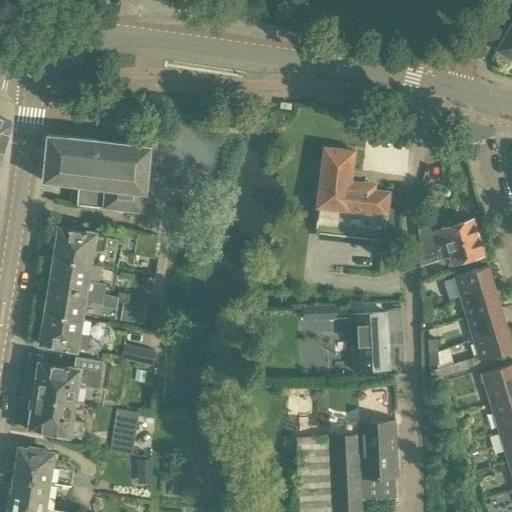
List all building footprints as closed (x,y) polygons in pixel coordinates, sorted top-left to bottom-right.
[(50,0),(40,0),(30,5),(34,12),(52,3),(50,0)] [(511,21),(496,48),(511,57),(511,21)] [(0,118),(0,157),(10,124),(0,118)] [(77,184),(143,190),(145,190),(149,144),(126,142),(47,135),(42,180),(77,184)] [(353,152),(324,148),(314,232),(382,240),(388,193),(373,191),(373,185),(349,182),(353,152)] [(143,190),(77,184),(75,203),(102,205),(102,206),(142,209),(143,190)] [(175,218),(187,225),(199,206),(188,199),(175,218)] [(472,219),(440,228),(429,232),(427,221),(416,223),(419,255),(477,237),(472,219)] [(94,232),(58,227),(56,244),(54,243),(52,256),(54,257),(53,258),(89,264),(91,247),(103,249),(105,235),(94,234),(94,232)] [(153,258),(157,235),(138,231),(133,254),(153,258)] [(483,255),(477,237),(419,255),(419,266),(449,257),(451,264),(483,255)] [(89,264),(53,258),(53,260),(51,259),(49,272),(51,273),(49,285),(103,294),(105,283),(86,280),(89,264)] [(460,297),(493,287),(487,266),(454,276),(460,297)] [(103,294),(49,285),(47,300),(45,300),(43,311),(45,312),(80,317),(83,301),(101,304),(103,294)] [(128,285),(127,296),(140,298),(142,287),(128,285)] [(493,287),(460,297),(467,318),(499,308),(493,287)] [(422,310),(432,310),(431,306),(431,297),(421,298),(422,310)] [(145,314),(147,302),(123,299),(120,321),(131,322),(133,312),(145,314)] [(337,305),(303,306),(303,320),(337,319),(337,305)] [(499,308),(467,318),(473,339),(506,329),(499,308)] [(432,322),(432,310),(422,310),(422,323),(432,322)] [(355,312),(356,338),(344,338),(344,369),(392,368),(390,311),(355,312)] [(80,317),(45,312),(44,315),(42,315),(40,328),(42,328),(40,345),(75,350),(76,348),(87,350),(89,335),(78,333),(80,317)] [(478,355),(465,359),(429,370),(430,379),(441,376),(467,368),(474,366),(480,361),(480,360),(511,350),(511,349),(506,329),(473,339),(478,355)] [(428,353),(437,352),(437,350),(437,340),(427,341),(428,353)] [(135,346),(132,362),(152,366),(155,350),(135,346)] [(437,355),(437,352),(428,353),(428,366),(438,365),(443,364),(442,355),(437,355)] [(31,379),(28,395),(72,401),(75,384),(96,387),(99,385),(102,363),(100,361),(74,356),(72,369),(39,363),(37,380),(31,379)] [(490,402),(511,395),(511,363),(481,373),(490,402)] [(136,369),(134,381),(145,383),(146,371),(136,369)] [(72,401),(28,395),(26,411),(32,412),(29,428),(67,434),(81,436),(83,435),(85,424),(82,421),(69,419),(72,401)] [(511,395),(490,402),(499,431),(511,427),(511,395)] [(116,409),(113,430),(133,433),(136,433),(138,413),(116,409)] [(328,436),(330,511),(362,511),(362,478),(398,476),(396,420),(360,421),(360,433),(328,434),(328,436)] [(511,427),(499,431),(508,460),(511,458),(511,427)] [(330,511),(328,436),(295,437),(298,511),(330,511)] [(109,439),(107,451),(132,454),(133,442),(132,442),(112,440),(109,439)] [(18,447),(14,477),(47,482),(52,453),(42,451),(43,448),(28,446),(28,449),(18,447)] [(138,458),(138,469),(151,469),(151,460),(151,458),(138,458)] [(191,478),(192,463),(180,463),(180,478),(191,478)] [(14,477),(10,502),(43,507),(47,482),(14,477)] [(42,511),(43,507),(10,502),(8,511),(42,511)]
